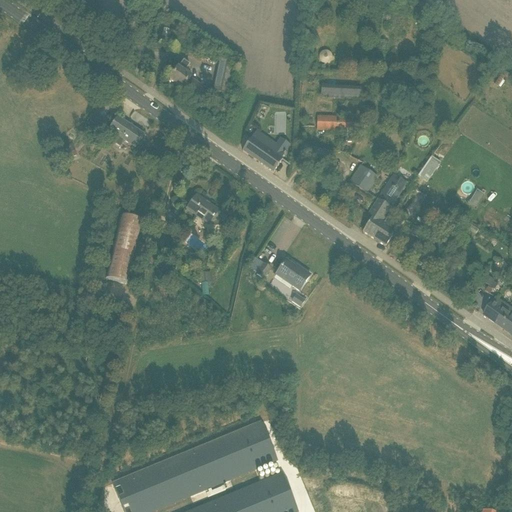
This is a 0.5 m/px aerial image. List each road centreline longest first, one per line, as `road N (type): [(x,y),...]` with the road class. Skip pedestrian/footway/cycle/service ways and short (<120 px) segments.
road 1 (secondary): [(485,343),(0,3)]
road 2 (track): [(91,511),(146,269),(188,133)]
